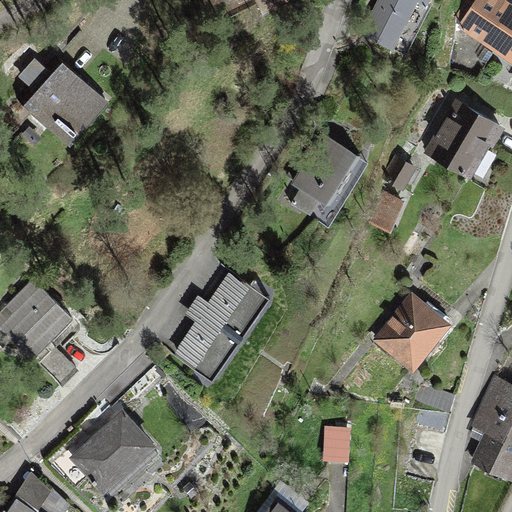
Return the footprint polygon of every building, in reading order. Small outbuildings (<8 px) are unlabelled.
[(378,0),(360,34),(392,50),(418,0),(427,4),(429,0),(378,0)] [(511,7),(502,0),(474,0),(456,25),(511,66),(511,7)] [(62,70),(26,110),(42,124),(55,109),(74,127),(97,101),(62,70)] [(456,103),(426,150),(473,180),(503,133),(456,103)] [(321,139),(290,186),(327,210),(358,164),(321,139)] [(395,161),(386,178),(402,186),(411,170),(395,161)] [(379,194),(363,222),(378,231),(394,203),(379,194)] [(227,277),(174,353),(212,380),(265,304),(227,277)] [(31,283),(0,318),(0,335),(31,362),(70,317),(31,283)] [(407,296),(374,345),(416,373),(449,324),(407,296)] [(475,466),(509,481),(511,473),(511,391),(494,383),(476,424),(490,431),(475,466)] [(121,416),(73,458),(102,492),(151,450),(121,416)] [(28,480),(5,511),(60,511),(65,506),(28,480)] [(292,511),(281,502),(271,511),(292,511)]
